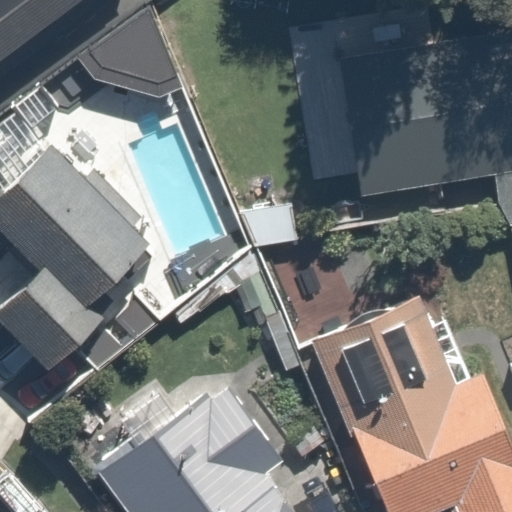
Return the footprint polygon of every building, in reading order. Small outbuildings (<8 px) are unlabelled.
[(0,0),(0,99),(125,0),(0,0)] [(416,81),(355,96),(383,206),(511,174),(511,52),(486,59),(499,111),(428,128),(416,81)] [(0,195),(0,194),(0,280),(3,278),(83,372),(191,281),(69,137),(0,195)] [(426,266),(293,320),(371,511),(511,511),(511,409),(471,309),(448,318),(426,266)] [(192,316),(241,382),(286,348),(237,282),(192,316)] [(225,394),(110,479),(134,511),(312,511),(305,501),(321,489),(241,382),(225,394)]
